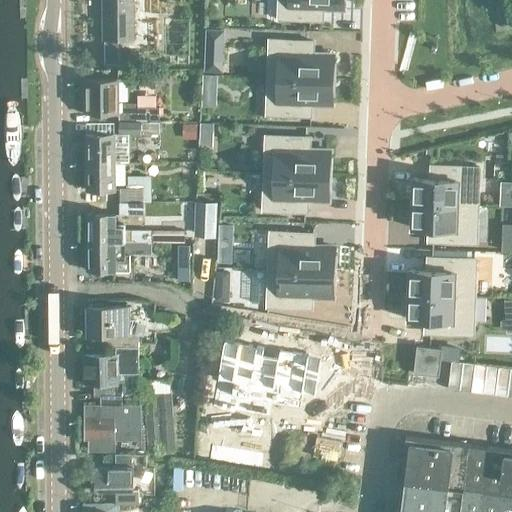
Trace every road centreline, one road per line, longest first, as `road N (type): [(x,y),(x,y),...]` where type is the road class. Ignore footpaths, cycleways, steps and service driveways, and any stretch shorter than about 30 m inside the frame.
road 1 (tertiary): [(56,0),(62,511)]
road 2 (unclassified): [(374,511),(389,397),(511,413)]
road 3 (residential): [(369,326),(378,110)]
road 4 (residential): [(378,110),(511,81)]
